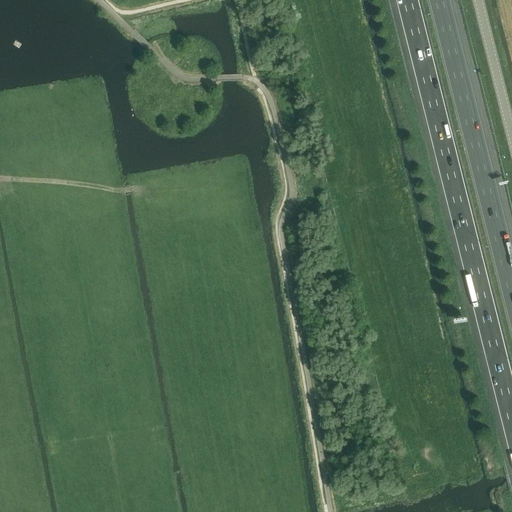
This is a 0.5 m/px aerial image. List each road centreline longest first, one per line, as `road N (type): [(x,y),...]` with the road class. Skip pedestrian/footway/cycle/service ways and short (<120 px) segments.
road 1 (unknown): [(326,511),(272,227),(280,175),(235,0)]
road 2 (motorway): [(406,0),(511,421)]
road 3 (motorway): [(511,294),(438,0)]
road 4 (unclassified): [(511,140),(477,0)]
road 5 (track): [(5,178),(138,188)]
